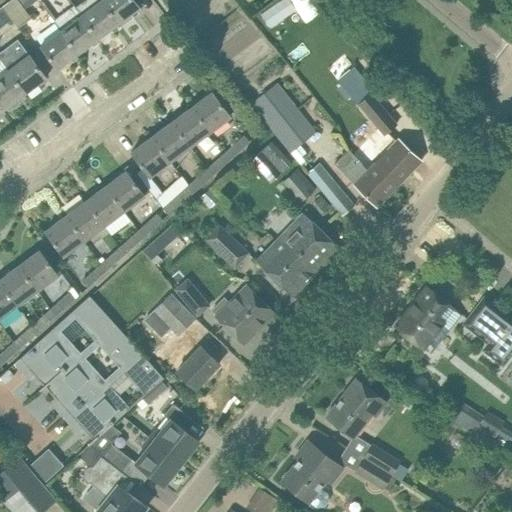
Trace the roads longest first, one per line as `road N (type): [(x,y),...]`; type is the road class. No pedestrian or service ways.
road 1 (unclassified): [(181,511),(428,204)]
road 2 (residential): [(0,183),(177,53),(153,24)]
road 3 (unclassified): [(428,204),(511,96)]
